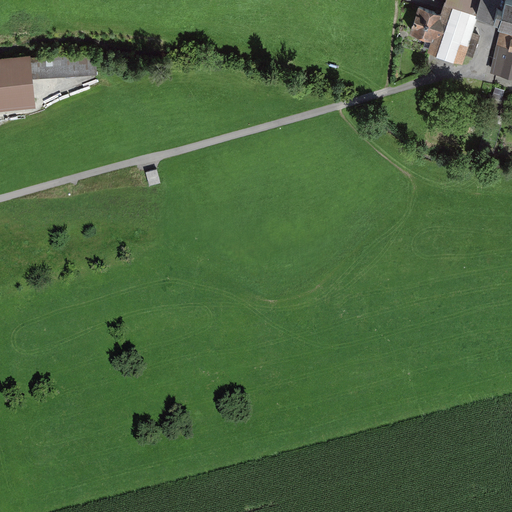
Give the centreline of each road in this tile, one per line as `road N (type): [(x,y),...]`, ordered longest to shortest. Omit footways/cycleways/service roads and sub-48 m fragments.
road 1 (track): [(440,57),(425,80),(0,198)]
road 2 (track): [(433,77),(474,72),(490,24),(417,0)]
